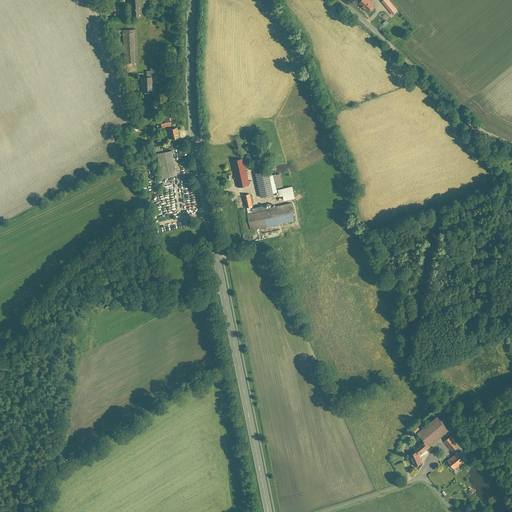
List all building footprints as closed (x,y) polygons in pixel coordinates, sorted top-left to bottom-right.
[(129,0),(131,20),(143,19),(141,0),(129,0)] [(367,0),(364,0),(360,4),(369,12),(374,7),(367,0)] [(389,0),(385,0),(382,3),(393,15),(398,10),(389,0)] [(126,63),(138,62),(137,30),(124,30),(126,63)] [(144,94),(153,94),(152,77),(143,78),(144,94)] [(160,118),(162,129),(174,126),(171,116),(160,118)] [(169,130),(171,141),(179,139),(177,129),(169,130)] [(163,179),(178,176),(173,151),(158,154),(163,179)] [(247,160),(249,169),(264,165),(262,156),(247,160)] [(231,162),(237,188),(248,186),(242,159),(231,162)] [(256,174),(262,198),(275,194),(270,171),(256,174)] [(277,190),(285,188),(282,174),(274,176),(277,190)] [(243,197),(246,209),(254,207),(251,195),(243,197)] [(247,212),(252,233),(297,223),(293,202),(247,212)] [(417,432),(428,446),(447,430),(436,416),(417,432)] [(415,424),(410,429),(413,433),(419,428),(415,424)] [(451,436),(442,442),(453,457),(447,460),(454,471),(471,460),(464,449),(461,451),(451,436)] [(407,455),(414,468),(422,464),(418,457),(427,449),(421,442),(410,451),(412,453),(407,455)]
